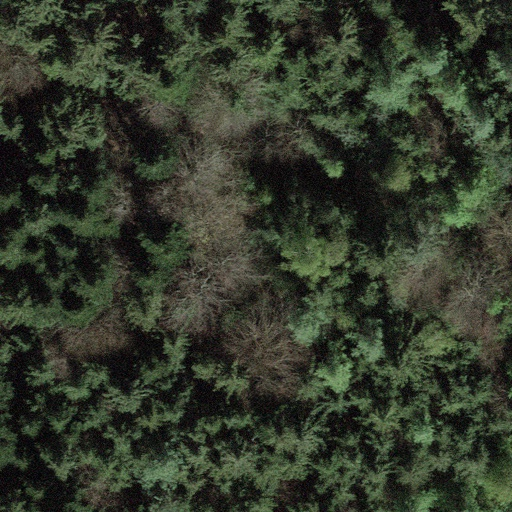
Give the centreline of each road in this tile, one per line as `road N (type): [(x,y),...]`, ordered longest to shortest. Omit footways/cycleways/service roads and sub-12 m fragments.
road 1 (track): [(511,232),(0,23)]
road 2 (track): [(511,181),(391,0)]
